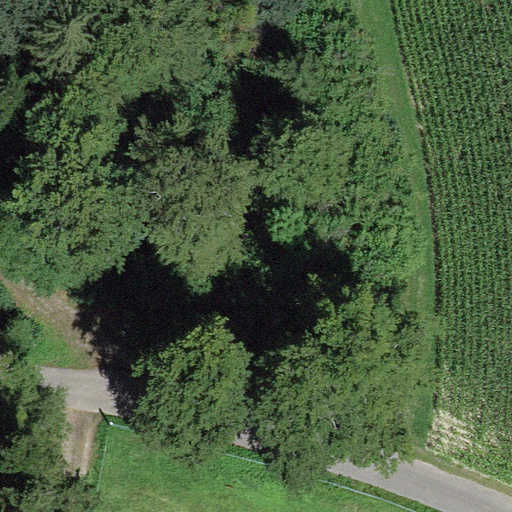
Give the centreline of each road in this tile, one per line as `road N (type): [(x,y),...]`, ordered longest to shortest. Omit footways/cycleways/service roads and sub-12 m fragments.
road 1 (unclassified): [(134,385),(484,511)]
road 2 (track): [(0,261),(134,385)]
road 3 (track): [(0,379),(134,385)]
